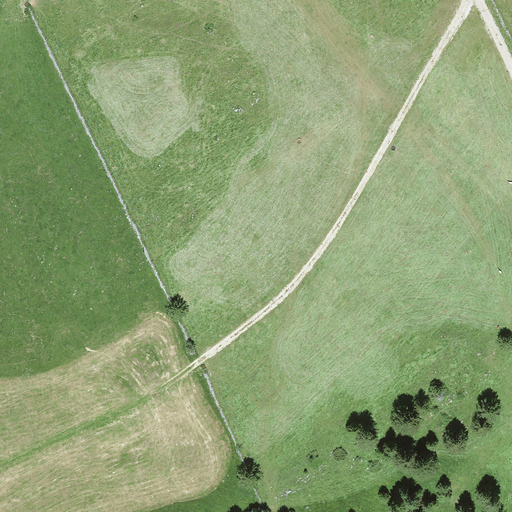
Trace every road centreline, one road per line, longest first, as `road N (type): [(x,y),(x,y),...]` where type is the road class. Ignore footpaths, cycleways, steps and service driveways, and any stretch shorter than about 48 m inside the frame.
road 1 (track): [(361,77),(359,157),(334,228),(292,288),(277,333),(265,417),(273,511)]
road 2 (track): [(298,0),(468,212),(511,324)]
road 3 (track): [(466,0),(334,228)]
road 4 (track): [(140,400),(292,288)]
